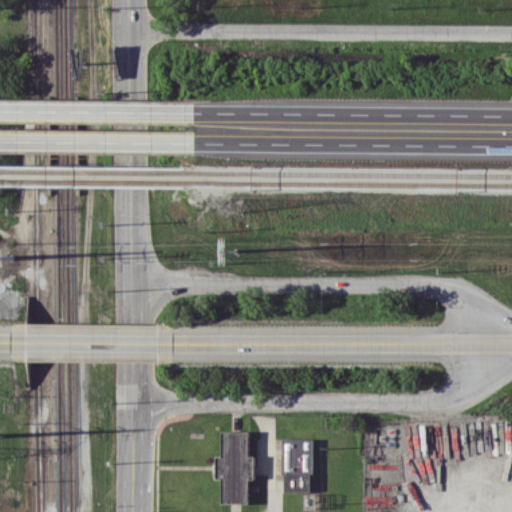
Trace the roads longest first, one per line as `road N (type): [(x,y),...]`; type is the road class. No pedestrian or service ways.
road 1 (secondary): [(121,0),(121,511)]
road 2 (primary): [(121,283),(445,284),(469,295),(511,340)]
road 3 (primary): [(511,345),(479,379),(440,398),(121,397)]
road 4 (primary): [(174,342),(511,342)]
road 5 (motorway): [(195,141),(511,144)]
road 6 (motorway): [(511,113),(195,111)]
road 7 (motorway): [(195,111),(0,108)]
road 8 (motorway): [(0,139),(195,141)]
road 9 (primary): [(24,341),(174,342)]
